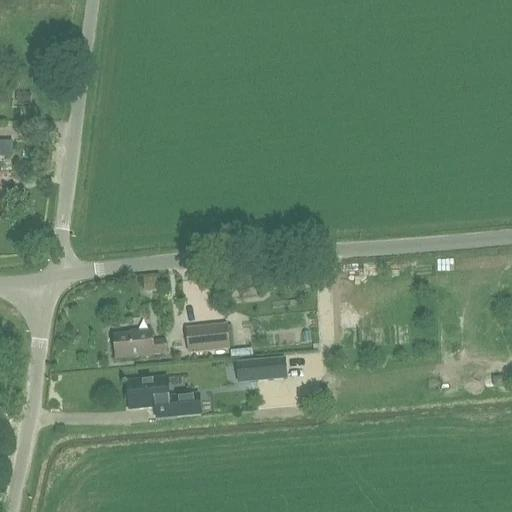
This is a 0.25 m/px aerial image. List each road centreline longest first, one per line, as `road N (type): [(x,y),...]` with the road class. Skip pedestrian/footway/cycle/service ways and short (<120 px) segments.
road 1 (unclassified): [(50,276),(511,233)]
road 2 (unclassified): [(50,276),(93,0)]
road 3 (unclassified): [(2,511),(23,452),(50,276)]
